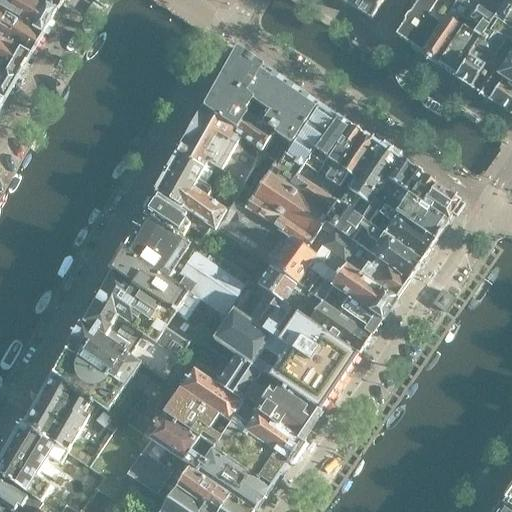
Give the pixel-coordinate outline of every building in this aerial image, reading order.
[(0,0),(0,13),(43,37),(57,12),(34,0),(0,0)] [(34,0),(57,12),(64,0),(34,0)] [(372,21),(385,0),(350,0),(347,4),(372,21)] [(422,55),(453,11),(437,0),(420,0),(396,37),(422,55)] [(439,67),(463,32),(454,25),(461,15),(470,22),(479,10),(464,0),(460,0),(453,11),(422,55),(439,67)] [(460,0),(437,0),(453,11),(460,0)] [(511,4),(505,0),(464,0),(479,10),(496,21),(511,32),(511,4)] [(470,22),(463,32),(439,67),(456,79),(469,60),(483,41),(496,21),(479,10),(470,22)] [(43,37),(0,13),(0,39),(31,57),(43,37)] [(483,41),(511,60),(511,32),(496,21),(483,41)] [(0,69),(18,80),(30,59),(31,57),(0,39),(0,69)] [(511,60),(483,41),(469,60),(486,71),(502,82),(511,88),(511,60)] [(235,134),(264,154),(276,135),(292,146),(318,106),(238,50),(205,109),(238,131),(235,134)] [(473,90),(486,71),(469,60),(456,79),(473,90)] [(0,99),(5,102),(18,80),(0,69),(0,99)] [(489,101),(502,82),(486,71),(473,90),(489,101)] [(511,88),(502,82),(489,101),(511,115),(511,88)] [(409,282),(372,257),(353,244),(326,226),(339,206),(340,207),(347,197),(346,196),(340,192),(341,190),(333,185),(327,181),(319,175),(311,187),(297,178),(310,158),(315,151),(337,119),(318,106),(292,146),(279,164),(277,163),(246,210),(235,202),(229,212),(216,233),(309,296),(320,280),(382,322),(386,325),(392,317),(387,314),(396,301),(409,282)] [(264,154),(235,134),(238,131),(205,109),(203,112),(179,155),(206,169),(238,187),(241,182),(245,184),(264,154)] [(319,175),(329,161),(351,128),(337,119),(315,151),(321,155),(316,162),(310,158),(297,178),(311,187),(319,175)] [(333,185),(365,138),(351,128),(329,161),(337,167),(327,181),(333,185)] [(354,185),(379,148),(365,138),(333,185),(341,190),(348,180),(354,185)] [(374,202),(388,182),(401,163),(379,148),(354,185),(346,196),(347,197),(340,207),(363,222),(371,210),(370,209),(359,202),(364,195),(374,202)] [(211,190),(210,189),(199,182),(206,169),(179,155),(157,193),(211,229),(216,233),(229,212),(208,200),(212,194),(212,193),(212,192),(212,191),(211,190)] [(400,191),(413,172),(401,163),(388,182),(400,191)] [(411,198),(424,179),(413,172),(400,191),(404,193),(411,198)] [(424,207),(437,188),(424,179),(411,198),(414,200),(424,207)] [(235,202),(245,184),(241,182),(238,187),(231,200),(235,202)] [(449,224),(424,207),(414,200),(407,212),(396,205),(404,193),(400,191),(388,182),(374,202),(435,244),(449,224)] [(449,224),(462,205),(437,188),(424,207),(449,224)] [(211,229),(157,193),(145,216),(183,242),(185,239),(199,248),(211,229)] [(439,246),(435,244),(374,202),(370,209),(371,210),(363,222),(423,263),(431,250),(435,253),(439,246)] [(423,263),(363,222),(340,207),(339,206),(326,226),(353,244),(363,230),(369,235),(370,240),(380,247),(372,257),(409,282),(418,269),(422,272),(426,265),(423,263)] [(321,413),(334,393),(339,396),(344,388),(340,385),(357,359),(359,356),(311,324),(299,316),(199,248),(185,239),(183,242),(145,216),(124,252),(168,281),(175,271),(197,286),(190,296),(228,322),(214,342),(320,414),(320,413),(321,413)] [(309,296),(216,233),(211,229),(199,248),(299,316),(306,306),(317,314),(311,324),(359,356),(359,357),(372,338),(309,296)] [(197,286),(175,271),(168,281),(124,252),(112,273),(177,316),(190,296),(197,286)] [(198,331),(176,317),(177,316),(112,273),(83,324),(142,364),(165,380),(178,361),(198,331)] [(382,322),(320,280),(309,296),(372,338),(382,322)] [(446,313),(455,301),(442,292),(433,305),(446,313)] [(108,413),(142,364),(83,324),(70,347),(67,352),(54,376),(108,413)] [(320,414),(214,342),(198,331),(178,361),(196,373),(244,405),(246,401),(259,409),(256,413),(301,443),(305,436),(310,439),(315,431),(311,428),(320,414)] [(292,465),(296,459),(292,457),(301,443),(256,413),(244,405),(196,373),(192,379),(197,382),(191,390),(186,387),(183,392),(288,463),(292,465)] [(151,442),(150,441),(108,413),(54,376),(42,396),(37,394),(33,401),(38,403),(26,425),(69,454),(105,479),(97,491),(116,504),(124,492),(147,458),(142,455),(151,442)] [(281,481),(277,478),(286,465),(288,463),(183,392),(171,410),(164,405),(160,412),(166,416),(202,440),(216,450),(272,487),(276,490),(281,481)] [(272,487),(216,450),(207,463),(193,454),(202,440),(166,416),(150,441),(151,442),(254,511),(261,511),(264,507),(260,504),(272,487)] [(39,479),(51,458),(61,465),(69,454),(26,425),(0,469),(0,475),(31,497),(42,505),(53,489),(39,479)] [(254,511),(151,442),(142,455),(147,458),(124,492),(144,506),(153,493),(169,503),(163,511),(254,511)] [(21,511),(29,500),(0,479),(0,503),(12,511),(21,511)] [(39,511),(44,506),(42,505),(31,497),(29,500),(21,511),(39,511)] [(511,511),(511,499),(511,500),(510,499),(508,498),(506,501),(507,501),(503,506),(511,511)] [(12,511),(0,503),(0,511),(12,511)]
